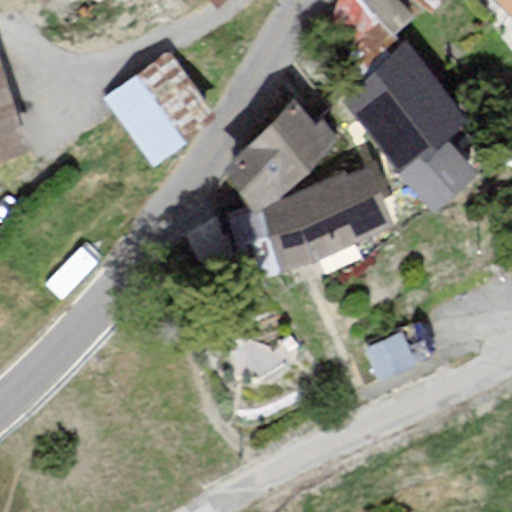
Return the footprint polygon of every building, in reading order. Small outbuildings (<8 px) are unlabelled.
[(414,16),(398,0),(341,0),(331,26),(358,60),(414,16)] [(511,0),(502,0),(511,8),(511,0)] [(168,53),(114,91),(159,154),(213,116),(168,53)] [(461,122),(404,55),(350,101),(405,167),(447,135),(461,122)] [(0,150),(22,144),(0,72),(0,150)] [(296,104),(230,168),(260,207),(339,136),(325,118),(316,126),(296,104)] [(447,135),(405,167),(434,203),(475,171),(447,135)] [(391,223),(370,168),(295,198),(260,207),(235,214),(253,275),(319,255),(391,223)]
